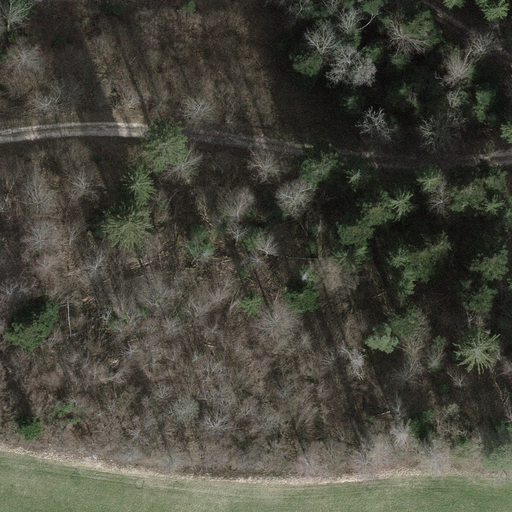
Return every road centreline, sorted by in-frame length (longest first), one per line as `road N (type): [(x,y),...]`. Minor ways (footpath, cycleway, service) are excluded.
road 1 (track): [(511,155),(426,162),(267,148),(155,127),(0,138)]
road 2 (track): [(511,495),(239,495),(110,486),(0,467)]
road 3 (track): [(408,0),(511,65)]
